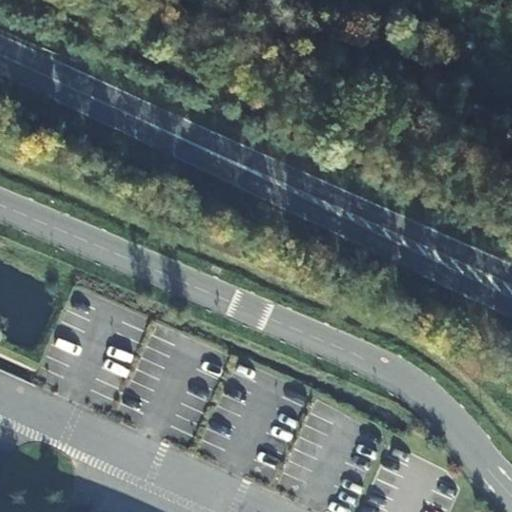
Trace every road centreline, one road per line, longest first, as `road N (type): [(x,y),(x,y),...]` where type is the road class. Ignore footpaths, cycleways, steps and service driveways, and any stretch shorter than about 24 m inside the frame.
road 1 (unclassified): [(0,206),(400,374),(440,405),(511,498)]
road 2 (secondary): [(511,291),(0,55)]
road 3 (unknown): [(140,465),(182,349)]
road 4 (unknown): [(262,388),(214,498)]
